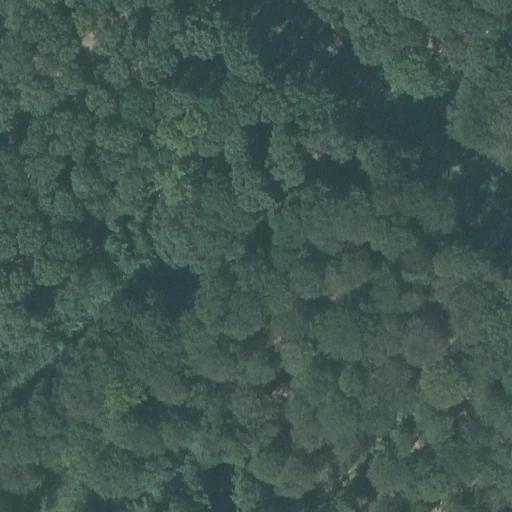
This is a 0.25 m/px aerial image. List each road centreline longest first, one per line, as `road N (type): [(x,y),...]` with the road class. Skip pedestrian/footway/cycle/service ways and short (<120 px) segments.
road 1 (track): [(511,19),(0,411)]
road 2 (tertiary): [(511,163),(333,0)]
